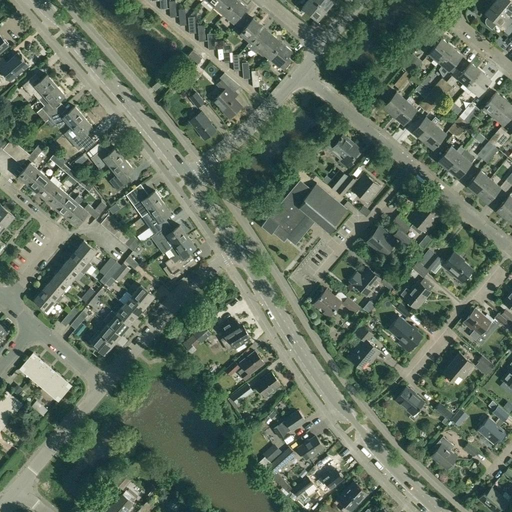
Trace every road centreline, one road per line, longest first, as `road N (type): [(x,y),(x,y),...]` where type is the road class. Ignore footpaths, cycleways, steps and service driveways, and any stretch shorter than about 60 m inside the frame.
road 1 (tertiary): [(439,511),(325,385),(239,251)]
road 2 (tertiary): [(188,178),(39,0)]
road 3 (residential): [(104,386),(184,292),(239,251)]
road 4 (residential): [(396,380),(508,248)]
road 5 (residential): [(4,302),(58,233),(0,183)]
road 6 (residential): [(311,290),(412,167)]
road 7 (residential): [(188,178),(251,127),(300,72)]
road 8 (residential): [(412,167),(300,72)]
road 9 (residential): [(17,488),(104,386)]
road 10 (residential): [(508,248),(412,167)]
